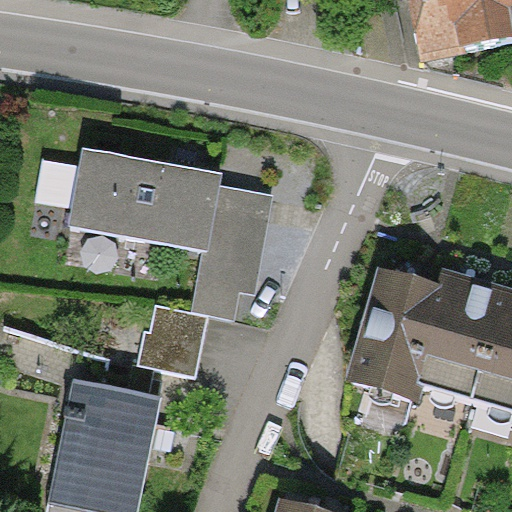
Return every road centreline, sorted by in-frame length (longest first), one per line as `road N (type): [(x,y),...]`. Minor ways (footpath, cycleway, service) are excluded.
road 1 (residential): [(394,113),(218,511)]
road 2 (residential): [(0,40),(394,113)]
road 3 (residential): [(394,113),(511,143)]
